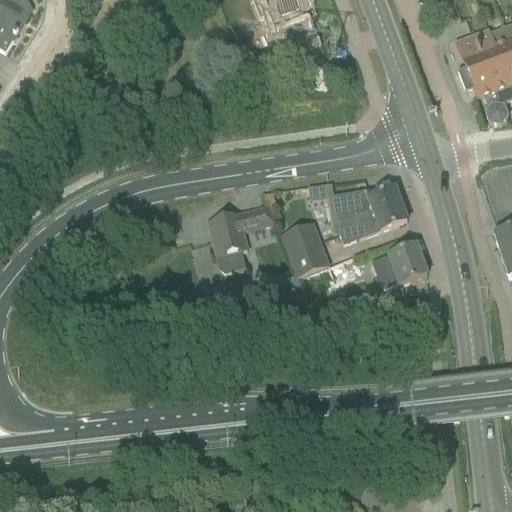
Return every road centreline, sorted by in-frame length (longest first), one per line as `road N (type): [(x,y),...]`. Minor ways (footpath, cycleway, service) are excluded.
road 1 (primary): [(422,141),(115,202),(50,239),(0,297)]
road 2 (primary): [(55,445),(511,394)]
road 3 (secondary): [(490,511),(460,274),(429,166)]
road 4 (residential): [(0,140),(50,50),(79,18),(68,0)]
road 5 (secondary): [(422,141),(372,0)]
road 6 (residential): [(455,139),(404,0)]
